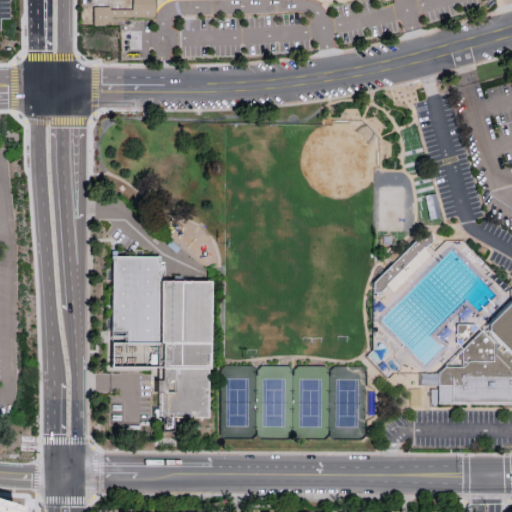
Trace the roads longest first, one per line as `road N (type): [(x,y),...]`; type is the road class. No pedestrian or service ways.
road 1 (tertiary): [(66,472),(511,474)]
road 2 (tertiary): [(162,87),(311,81),(511,32)]
road 3 (tertiary): [(37,86),(53,382)]
road 4 (tertiary): [(66,472),(77,439),(72,306)]
road 5 (tertiary): [(66,218),(62,86)]
